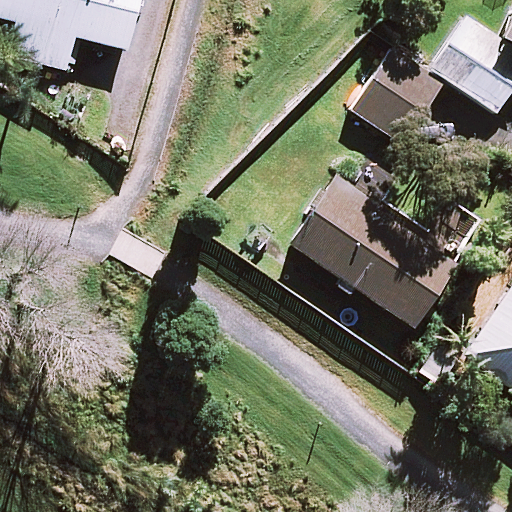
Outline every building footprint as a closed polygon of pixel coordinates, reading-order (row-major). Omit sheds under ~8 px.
[(133,0),(0,0),(0,19),(11,22),(4,58),(62,69),(68,38),(125,49),(133,0)] [(511,2),(495,37),(458,19),(429,74),(490,115),(511,78),(511,2)] [(438,86),(386,52),(347,112),(398,145),(438,86)] [(451,262),(326,180),(283,244),(408,327),(451,262)] [(511,280),(460,356),(511,392),(511,280)]
